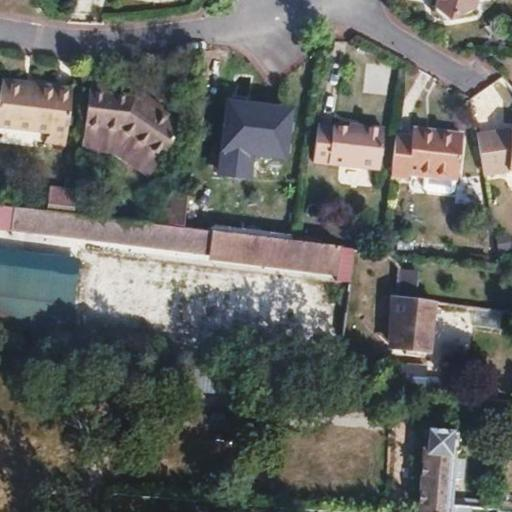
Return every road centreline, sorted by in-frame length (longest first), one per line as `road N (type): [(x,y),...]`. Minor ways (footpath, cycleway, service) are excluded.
road 1 (unclassified): [(332,0),(263,22),(93,43),(0,33)]
road 2 (unknown): [(332,0),(455,70)]
